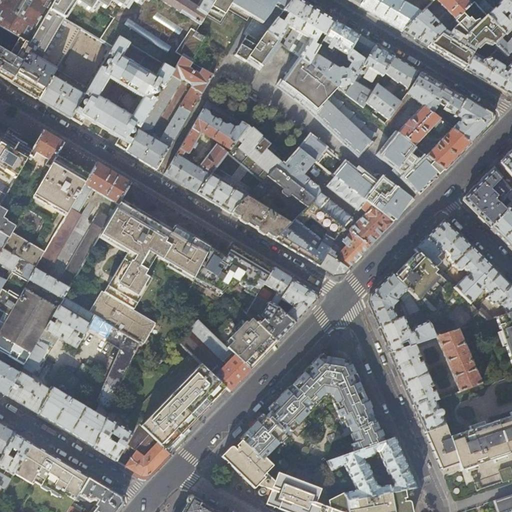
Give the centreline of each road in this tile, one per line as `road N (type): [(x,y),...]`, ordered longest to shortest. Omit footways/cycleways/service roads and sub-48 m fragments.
road 1 (residential): [(0,91),(345,296)]
road 2 (tertiary): [(177,471),(345,296)]
road 3 (residential): [(345,296),(442,511)]
road 4 (residential): [(325,0),(511,112)]
road 5 (residential): [(148,499),(0,410)]
road 6 (tertiary): [(345,296),(441,196)]
